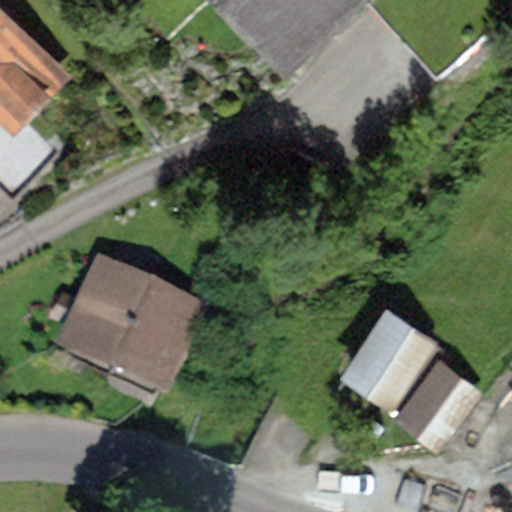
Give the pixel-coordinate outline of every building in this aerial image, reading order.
[(61,126),(21,85),(52,55),(3,5),(7,0),(0,0),(0,149),(19,169),(61,126)] [(312,0),(275,0),(293,18),(312,0)] [(76,321),(121,342),(155,269),(110,247),(76,321)] [(200,290),(155,269),(121,342),(167,362),(200,290)] [(411,390),(412,389),(448,342),(450,343),(458,332),(395,289),(357,346),(397,372),(411,390)] [(450,343),(448,342),(412,389),(441,413),(479,366),(450,343)]
